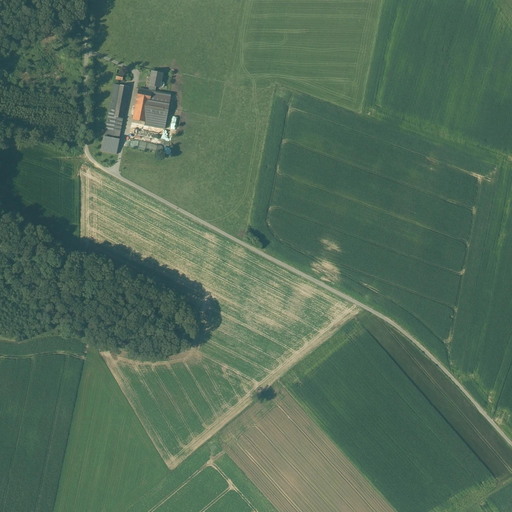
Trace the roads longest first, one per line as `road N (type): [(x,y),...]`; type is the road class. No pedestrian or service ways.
road 1 (unclassified): [(85,0),(88,157),(371,311)]
road 2 (residential): [(371,311),(453,379),(511,445)]
